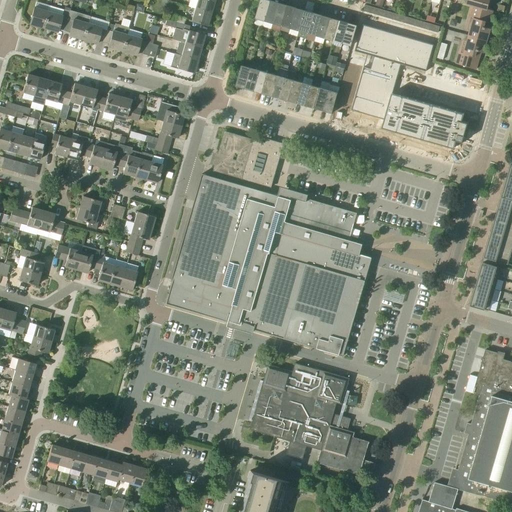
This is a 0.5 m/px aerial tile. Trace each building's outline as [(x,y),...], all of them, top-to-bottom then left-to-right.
[(211,13),(215,1),(211,0),(197,0),(195,8),(211,13)] [(264,21),(270,0),(269,0),(260,0),(255,18),(264,21)] [(273,23),(279,3),(270,0),(264,21),(273,23)] [(488,9),(490,0),(467,0),(466,4),(473,5),(487,10),(488,9)] [(43,29),(50,5),(37,1),(35,7),(34,7),(29,25),(30,25),(30,24),(43,28),(43,29)] [(282,26),(288,5),(279,3),(273,23),(282,26)] [(58,29),(64,31),(68,19),(70,11),(64,9),(50,5),(43,29),(44,29),(44,28),(57,32),(57,33),(58,29)] [(290,28),(296,8),(288,5),(282,26),(290,28)] [(488,9),(487,10),(473,5),(468,23),(466,29),(470,30),(469,35),(487,41),(491,29),(488,28),(493,11),(488,9)] [(208,26),(211,13),(195,8),(191,21),(208,26)] [(299,31),(305,10),(296,8),(290,28),(299,31)] [(308,33),(314,13),(305,10),(299,31),(297,36),(306,39),(308,33)] [(308,33),(316,36),(322,15),(314,13),(308,33)] [(172,21),(184,24),(186,18),(174,15),(172,21)] [(325,38),(331,18),(322,15),(316,36),(325,38)] [(334,41),(340,20),(331,18),(325,38),(334,41)] [(82,40),(83,40),(88,23),(87,23),(74,19),(75,19),(74,19),(73,21),(68,19),(64,31),(70,33),(69,36),(70,36),(83,40),(82,40)] [(172,21),(167,20),(165,25),(170,27),(175,28),(172,39),(179,41),(185,43),(201,48),(205,35),(189,31),(185,29),(183,29),(184,24),(172,21)] [(333,45),(341,47),(348,22),(340,20),(334,41),(333,45)] [(358,25),(348,22),(341,47),(350,50),(351,46),(352,46),(358,25)] [(424,22),(422,28),(430,30),(432,24),(424,22)] [(88,23),(83,40),(96,44),(97,44),(98,41),(103,43),(107,30),(101,29),(102,27),(101,27),(88,23)] [(113,32),(107,30),(103,43),(109,44),(108,48),(109,48),(109,47),(122,51),(121,52),(122,52),(127,34),(129,27),(115,23),(113,32)] [(362,24),(355,51),(374,56),(370,68),(364,66),(358,84),(365,86),(358,111),(384,119),(382,127),(454,148),(456,140),(462,142),(467,123),(461,122),(464,114),(392,93),(401,64),(426,71),(434,45),(401,35),(398,46),(386,43),(389,32),(362,24)] [(432,24),(430,30),(438,33),(440,26),(432,24)] [(146,42),(140,40),(141,39),(128,35),(128,34),(127,34),(122,52),(123,52),(136,55),(135,56),(136,56),(137,52),(143,54),(146,42)] [(143,54),(148,56),(152,44),(154,36),(148,34),(146,42),(143,54)] [(484,53),(487,41),(469,35),(467,41),(463,39),(461,45),(456,63),(468,67),(476,69),(481,52),(484,53)] [(201,48),(185,43),(179,41),(176,54),(181,56),(181,55),(198,60),(201,48)] [(158,45),(152,44),(148,56),(155,58),(158,45)] [(318,61),(320,53),(312,51),(310,59),(318,61)] [(181,56),(176,54),(175,54),(172,66),(178,68),(194,73),(198,60),(181,55),(181,56)] [(337,62),(338,57),(330,55),(327,64),(336,66),(337,62)] [(251,68),(242,65),(236,86),(245,88),(251,68)] [(253,91),(259,70),(251,68),(245,88),(253,91)] [(277,75),(271,96),(279,98),(288,70),(279,68),(277,75)] [(262,93),(268,73),(259,70),(253,91),(262,93)] [(279,98),(288,101),(294,80),(297,73),(288,70),(279,98)] [(271,96),(277,75),(268,73),(262,93),(271,96)] [(22,92),(24,92),(34,95),(39,78),(28,74),(22,92)] [(39,78),(34,95),(32,102),(44,105),(45,99),(50,81),(39,78)] [(303,83),(294,80),(288,101),(297,103),(303,83)] [(45,99),(62,104),(66,92),(60,90),(62,84),(50,81),(45,99)] [(305,106),(311,85),(303,83),(297,103),(305,106)] [(80,104),(85,87),(74,84),(71,93),(66,92),(62,104),(68,105),(70,101),(80,104)] [(314,108),(320,88),(311,85),(305,106),(314,108)] [(98,109),(101,98),(96,96),(97,90),(85,87),(80,104),(98,109)] [(323,111),(329,90),(320,88),(314,108),(323,111)] [(332,113),(338,93),(329,90),(323,111),(332,113)] [(115,114),(120,97),(109,93),(107,99),(101,98),(98,109),(115,114)] [(138,121),(145,96),(139,94),(135,108),(132,119),(138,121)] [(132,119),(135,108),(130,106),(132,100),(120,97),(115,114),(132,119)] [(17,111),(23,113),(29,115),(30,109),(7,102),(5,108),(17,111)] [(181,127),(184,115),(182,114),(183,110),(179,108),(179,107),(178,107),(161,102),(156,120),(163,122),(181,127)] [(0,112),(15,117),(16,114),(22,115),(23,113),(17,111),(5,108),(0,106),(0,112)] [(178,138),(181,127),(163,122),(159,135),(154,134),(153,137),(170,142),(172,136),(178,138)] [(6,150),(17,153),(22,135),(24,129),(13,126),(11,132),(6,150)] [(0,148),(6,150),(11,132),(0,128),(0,148)] [(241,178),(253,139),(225,131),(214,170),(241,178)] [(85,156),(88,144),(90,139),(78,135),(79,135),(73,133),(71,139),(70,139),(65,157),(77,160),(79,154),(85,156)] [(65,157),(70,139),(54,134),(50,146),(56,148),(54,153),(65,157)] [(28,156),(33,138),(22,135),(17,153),(28,156)] [(153,137),(146,135),(145,141),(149,142),(148,146),(151,147),(155,150),(156,144),(168,148),(170,142),(153,137)] [(33,138),(28,156),(40,160),(45,142),(33,138)] [(283,148),(257,140),(253,139),(241,178),(271,187),(283,148)] [(125,145),(118,143),(117,146),(107,143),(105,149),(100,166),(112,170),(113,164),(118,165),(122,154),(123,154),(125,145)] [(105,149),(88,144),(85,156),(90,157),(89,163),(100,166),(105,149)] [(167,154),(168,148),(156,144),(155,150),(167,154)] [(123,173),(134,176),(141,152),(132,150),(133,148),(125,145),(123,154),(122,154),(118,165),(125,167),(123,173)] [(145,180),(151,162),(153,155),(141,152),(141,153),(141,152),(134,176),(145,180)] [(162,165),(151,162),(145,180),(157,183),(162,165)] [(252,329),(344,356),(344,355),(370,266),(372,257),(356,253),(359,242),(349,240),(354,224),(357,213),(291,194),(289,199),(285,198),(202,174),(164,304),(229,322),(230,318),(235,320),(239,321),(238,325),(251,329),(252,329)] [(511,189),(504,188),(501,199),(511,202),(511,189)] [(80,208),(97,213),(103,195),(94,192),(92,199),(83,196),(80,208)] [(511,215),(511,202),(501,199),(498,211),(511,215)] [(110,216),(116,218),(119,206),(113,204),(110,216)] [(119,206),(116,218),(122,220),(125,208),(119,206)] [(15,222),(18,210),(13,208),(9,220),(15,222)] [(38,229),(43,211),(32,208),(30,213),(24,212),(21,224),(38,229)] [(96,219),(97,213),(80,208),(76,219),(88,222),(87,227),(96,230),(99,220),(96,219)] [(21,224),(24,212),(18,210),(15,222),(21,224)] [(55,234),(59,222),(53,220),(55,214),(43,211),(38,229),(55,234)] [(511,215),(498,211),(494,222),(511,227),(511,215)] [(134,223),(152,228),(155,217),(137,212),(134,223)] [(59,222),(55,234),(61,235),(65,223),(59,222)] [(511,240),(511,227),(494,222),(491,234),(511,240)] [(152,228),(134,223),(129,241),(141,244),(142,238),(148,240),(152,228)] [(511,253),(511,250),(511,240),(491,234),(488,246),(511,253)] [(76,270),(82,245),(83,245),(69,241),(67,248),(64,247),(60,259),(66,260),(64,266),(76,270)] [(129,241),(127,246),(139,250),(141,244),(129,241)] [(60,259),(64,247),(58,245),(55,257),(60,259)] [(89,267),(94,269),(98,257),(100,250),(82,245),(76,270),(87,273),(89,267)] [(138,255),(139,250),(127,246),(126,252),(138,255)] [(511,253),(488,246),(484,257),(508,264),(511,253)] [(22,269),(40,274),(43,262),(37,261),(39,254),(22,249),(20,256),(25,257),(22,269)] [(98,280),(109,283),(114,265),(103,262),(104,258),(98,257),(94,269),(95,269),(94,272),(99,274),(98,280)] [(109,283),(120,286),(125,269),(127,263),(116,260),(114,266),(114,265),(109,283)] [(483,263),(480,273),(498,279),(501,268),(483,263)] [(4,264),(1,275),(6,277),(10,265),(4,264)] [(37,285),(40,274),(22,269),(19,280),(37,285)] [(125,269),(120,286),(132,290),(137,272),(125,269)] [(480,273),(477,284),(495,289),(498,279),(480,273)] [(492,300),(495,289),(477,284),(474,295),(492,300)] [(489,310),(492,300),(474,295),(471,305),(489,310)] [(31,307),(29,316),(36,318),(37,315),(50,318),(52,312),(31,307)] [(17,332),(20,320),(14,319),(16,313),(4,309),(0,324),(0,334),(15,339),(17,332)] [(508,321),(509,316),(495,312),(494,318),(508,321)] [(20,320),(17,332),(22,334),(26,322),(20,320)] [(33,336),(51,341),(54,330),(36,325),(33,336)] [(47,353),(51,341),(33,336),(26,334),(24,341),(31,343),(28,354),(40,357),(42,351),(47,353)] [(504,355),(490,351),(486,349),(480,368),(511,376),(511,361),(503,359),(505,353),(504,355)] [(8,369),(15,371),(33,376),(33,375),(32,375),(35,364),(19,359),(12,357),(8,369)] [(269,364),(265,378),(257,405),(252,422),(250,430),(251,430),(251,429),(291,441),(287,454),(303,459),(307,445),(321,450),(322,450),(330,425),(348,430),(351,418),(334,414),(337,402),(342,404),(343,403),(342,403),(346,390),(350,378),(295,363),(293,371),(269,364)] [(511,391),(511,376),(480,368),(473,393),(479,395),(483,384),(511,391)] [(33,376),(15,371),(12,382),(30,387),(29,387),(32,376),(33,376)] [(30,388),(30,387),(12,382),(9,394),(25,398),(28,387),(30,388)] [(511,391),(483,384),(479,395),(480,395),(474,415),(471,424),(468,422),(465,433),(469,434),(457,475),(454,474),(455,473),(454,473),(450,486),(459,489),(511,504),(511,391)] [(30,400),(25,398),(9,394),(8,394),(11,395),(8,406),(26,412),(26,411),(25,411),(28,400),(29,400),(30,400)] [(26,412),(8,406),(8,407),(5,418),(4,418),(23,423),(21,423),(25,412),(26,412)] [(23,424),(23,423),(4,418),(5,418),(1,429),(1,430),(19,435),(18,434),(21,423),(23,424)] [(360,475),(362,470),(363,465),(362,465),(368,447),(369,443),(370,441),(353,437),(354,433),(355,433),(355,432),(348,430),(330,425),(322,450),(321,450),(318,463),(320,464),(321,463),(353,472),(353,473),(360,475)] [(0,441),(16,447),(16,446),(15,446),(18,435),(19,435),(1,430),(0,429),(0,441)] [(16,447),(0,441),(0,455),(7,457),(11,458),(14,447),(16,447)] [(63,448),(52,445),(47,461),(59,465),(63,448)] [(70,468),(75,451),(63,448),(59,465),(70,468)] [(82,471),(87,455),(75,451),(70,468),(82,471)] [(94,475),(98,458),(87,455),(82,471),(94,475)] [(105,478),(110,462),(98,458),(94,475),(105,478)] [(118,479),(121,465),(110,462),(105,478),(117,482),(118,479)] [(129,482),(134,465),(122,462),(121,465),(118,479),(129,482)] [(141,486),(146,469),(134,465),(129,482),(141,486)] [(278,511),(286,486),(287,483),(288,483),(288,482),(250,471),(250,472),(247,480),(249,481),(239,511),(278,511)] [(50,494),(53,484),(47,482),(46,486),(40,485),(38,490),(50,494)] [(470,511),(456,508),(456,509),(453,508),(459,489),(450,486),(435,482),(428,505),(422,503),(418,511),(470,511)] [(65,487),(59,486),(53,484),(50,494),(56,495),(58,491),(63,493),(65,487)] [(77,491),(71,489),(65,487),(63,493),(64,493),(62,497),(74,500),(77,491)] [(88,494),(82,492),(77,491),(74,500),(80,502),(81,498),(86,500),(88,494)] [(97,507),(99,501),(100,496),(88,492),(88,494),(86,500),(85,504),(97,507)] [(113,511),(120,511),(125,499),(113,496),(113,497),(112,501),(109,511),(113,511)] [(112,501),(106,499),(105,503),(99,501),(97,507),(109,511),(112,501)] [(128,511),(130,506),(126,505),(127,500),(125,499),(120,511),(128,511)]
